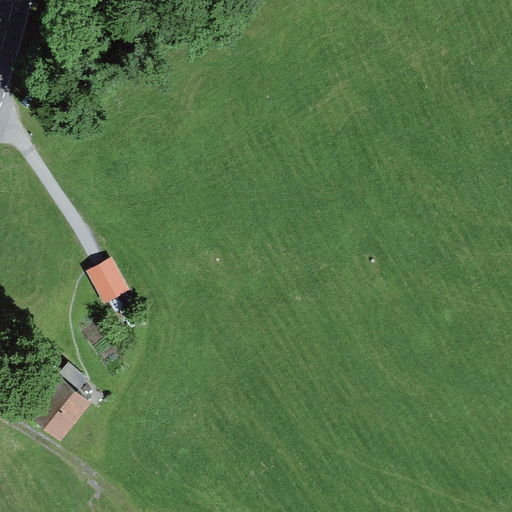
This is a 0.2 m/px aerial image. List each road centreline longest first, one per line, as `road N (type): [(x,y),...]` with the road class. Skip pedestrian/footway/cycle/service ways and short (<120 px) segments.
road 1 (track): [(99,262),(26,148),(0,129)]
road 2 (track): [(113,489),(0,410)]
